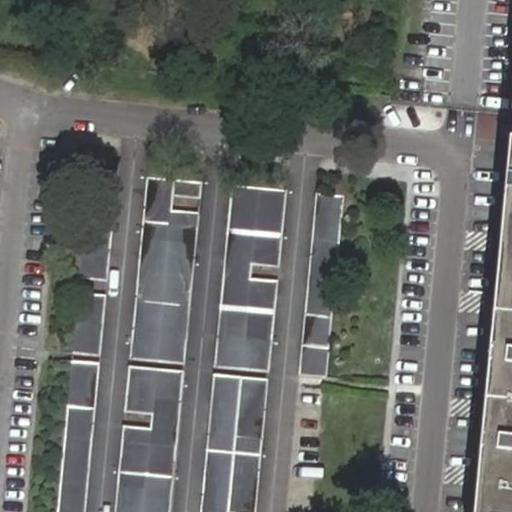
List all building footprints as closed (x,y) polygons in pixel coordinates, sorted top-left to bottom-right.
[(511,511),(511,145),(475,511),(511,511)] [(106,289),(117,182),(88,179),(79,287),(106,289)] [(200,207),(202,191),(145,185),(128,367),(183,372),(199,221),(171,218),(173,204),(200,207)] [(278,276),(286,200),(230,194),(212,375),(267,380),(276,291),(249,288),(250,273),(278,276)] [(328,347),(339,197),(313,195),(301,345),(328,347)] [(77,301),(72,361),(99,364),(105,304),(77,301)] [(324,374),(325,349),(301,347),(299,373),(324,374)] [(85,511),(99,372),(72,369),(57,511),(85,511)] [(128,374),(115,511),(170,511),(184,380),(128,374)] [(227,511),(239,389),(239,385),(212,383),(199,511),(227,511)] [(239,389),(227,511),(255,511),(266,392),(239,389)]
